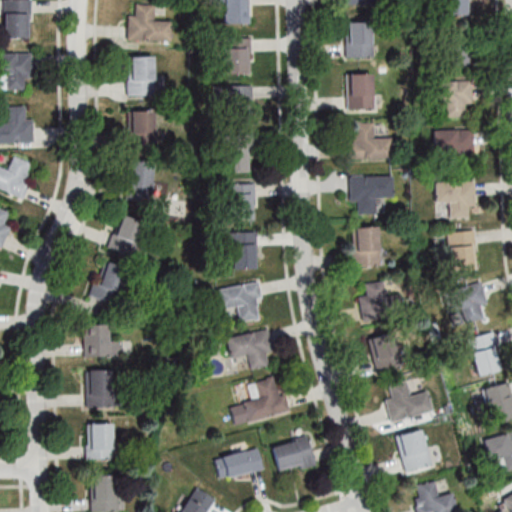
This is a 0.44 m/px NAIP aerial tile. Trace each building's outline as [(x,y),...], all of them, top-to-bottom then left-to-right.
[(2,0),(2,36),(28,36),(28,13),(30,13),(29,0),(2,0)] [(247,0),(222,0),(223,25),(248,24),(247,0)] [(442,0),(443,14),(468,14),(467,0),(442,0)] [(152,4),(134,3),(133,15),(126,15),(125,41),(168,42),(169,20),(152,20),(152,4)] [(345,22),(347,59),(371,58),(370,21),(345,22)] [(249,37),(222,38),(223,75),(250,74),(249,37)] [(0,52),(0,73),(4,73),(5,89),(23,88),(22,78),(30,78),(30,52),(0,52)] [(125,95),(152,95),(151,55),(129,56),(129,78),(125,78),(125,95)] [(346,109),(372,109),(372,73),(345,74),(346,109)] [(446,102),(446,116),(464,117),(464,103),(471,103),(471,79),(432,79),(432,102),(446,102)] [(251,85),(225,85),(226,122),(252,121),(251,85)] [(0,122),(0,141),(31,141),(31,118),(24,118),(23,104),(4,105),(5,122),(0,122)] [(129,110),(129,146),(151,147),(152,111),(129,110)] [(391,138),(372,137),(373,122),(353,121),(352,142),(348,142),(347,158),(391,159),(391,138)] [(433,130),(433,155),(472,155),(472,129),(433,130)] [(253,134),(227,135),(229,172),(249,172),(248,154),(254,154),(253,134)] [(0,167),(0,189),(21,199),(28,183),(23,181),(27,173),(23,171),(27,163),(12,156),(5,169),(0,167)] [(150,160),(127,159),(125,199),(148,201),(150,160)] [(349,176),(349,201),(356,201),(357,214),(376,214),(375,197),(392,197),(392,175),(349,176)] [(475,206),(474,181),(434,182),(434,202),(448,201),(449,218),(467,217),(467,207),(475,206)] [(254,183),(228,183),(228,219),(253,219),(254,183)] [(0,244),(8,226),(2,224),(8,211),(0,207),(0,244)] [(108,249),(131,256),(141,222),(118,215),(108,249)] [(352,266),(379,265),(377,226),(354,227),(355,250),(351,250),(352,266)] [(449,270),(476,269),(474,230),(447,232),(449,270)] [(256,231),(230,232),(231,270),(256,269),(256,231)] [(95,285),(91,283),(86,296),(108,305),(123,268),(105,261),(95,285)] [(357,296),(361,321),(401,314),(397,294),(385,296),(382,280),(363,283),(365,295),(357,296)] [(448,312),(461,308),(466,323),(483,318),(480,306),(487,303),(481,281),(442,292),(448,312)] [(237,306),(239,321),(258,318),(256,298),(260,298),(258,282),(216,287),(218,308),(237,306)] [(81,333),(82,357),(120,356),(120,339),(107,340),(106,324),(86,324),(86,332),(81,333)] [(224,337),(229,358),(246,355),(249,369),(272,365),(264,329),(224,337)] [(390,331),(367,336),(375,371),(397,366),(390,331)] [(503,370),(492,331),(466,338),(477,377),(503,370)] [(84,370),(83,407),(107,407),(108,371),(84,370)] [(245,385),(250,402),(228,407),(233,425),(288,411),(283,394),(278,396),(273,378),(245,385)] [(388,421),(430,413),(426,392),(408,396),(405,381),(387,385),(390,399),(384,400),(388,421)] [(493,423),(511,417),(511,397),(508,382),(483,389),(493,423)] [(85,460),(110,460),(111,425),(86,424),(85,460)] [(401,471),(427,466),(421,430),(395,435),(401,471)] [(511,432),(484,439),(489,460),(502,457),(506,471),(511,470),(511,432)] [(312,466),(307,438),(271,445),(275,471),(299,466),(299,469),(312,466)] [(218,480),(261,468),(255,448),(212,460),(218,480)] [(90,511),(124,511),(124,494),(111,494),(111,476),(90,476),(90,511)] [(414,511),(454,511),(450,493),(436,496),(433,481),(414,486),(417,498),(412,499),(414,511)] [(511,511),(511,493),(502,499),(508,511),(511,511)]
